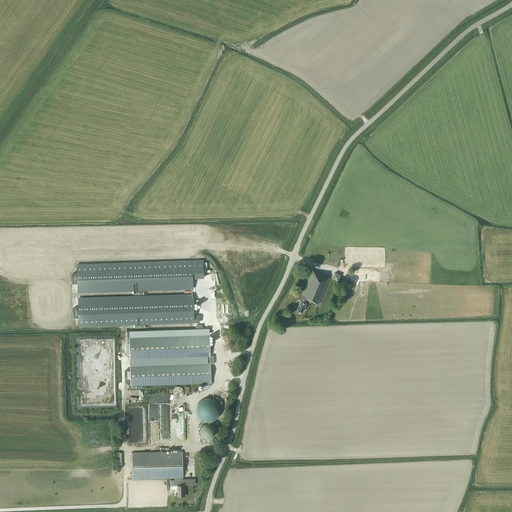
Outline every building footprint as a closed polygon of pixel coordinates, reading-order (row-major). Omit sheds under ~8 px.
[(77,269),(72,269),(73,286),(78,286),(78,292),(193,288),(193,277),(204,277),(203,260),(192,260),(77,264),(77,269)] [(318,304),(330,278),(325,276),(325,275),(309,268),(307,273),(310,274),(302,294),(303,294),(301,300),(297,309),(302,311),(306,302),(307,300),(318,304)] [(341,274),(335,271),(332,278),(338,281),(341,274)] [(78,303),(73,304),(74,321),(79,320),(79,326),(194,322),(199,322),(199,311),(194,311),(193,294),(78,298),(78,303)] [(209,328),(129,331),(129,338),(129,342),(130,353),(130,359),(130,364),(130,370),(130,379),(131,385),(211,383),(211,363),(214,363),(213,355),(210,356),(209,335),(209,328)] [(207,407),(199,414),(203,418),(214,416),(212,414),(214,412),(212,411),(211,407),(215,404),(212,401),(214,401),(212,399),(209,400),(205,403),(206,407),(207,407)] [(205,437),(216,433),(213,422),(201,426),(205,437)] [(177,496),(185,495),(185,485),(185,484),(182,484),(182,479),(182,477),(183,477),(182,451),(132,453),(133,479),(175,478),(175,480),(170,480),(170,486),(177,485),(177,496)]
